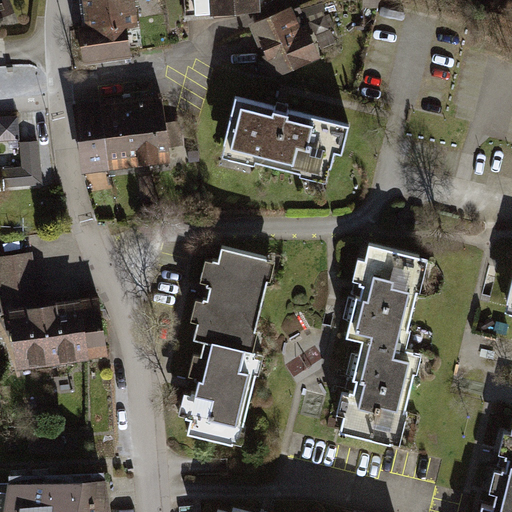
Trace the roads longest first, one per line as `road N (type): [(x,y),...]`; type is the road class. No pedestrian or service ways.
road 1 (residential): [(85,228),(107,273),(147,415),(157,511)]
road 2 (unknown): [(393,186),(413,23)]
road 3 (residential): [(59,0),(60,130)]
